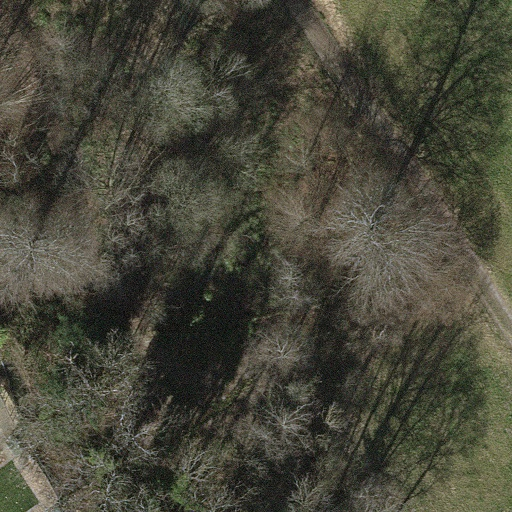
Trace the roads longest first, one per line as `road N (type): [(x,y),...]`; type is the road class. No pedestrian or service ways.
road 1 (track): [(511,329),(289,0)]
road 2 (track): [(293,5),(255,142),(240,284)]
